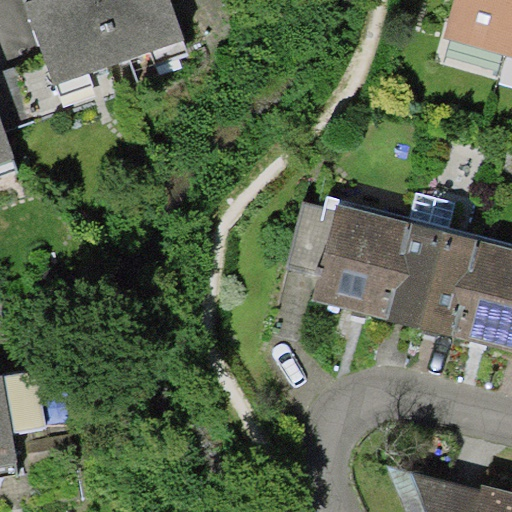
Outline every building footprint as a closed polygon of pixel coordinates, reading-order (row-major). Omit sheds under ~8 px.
[(58,86),(124,63),(101,0),(39,0),(29,4),(58,86)] [(101,0),(124,63),(189,41),(174,0),(101,0)] [(511,0),(466,0),(459,29),(488,37),(484,48),(511,56),(511,0)] [(0,165),(19,159),(0,105),(0,165)] [(422,324),(488,341),(511,346),(511,251),(450,235),(457,208),(415,197),(407,226),(334,207),(311,296),(352,306),(422,324)] [(0,464),(21,461),(16,431),(71,422),(52,366),(0,375),(0,464)] [(511,511),(511,497),(400,470),(425,511),(511,511)]
